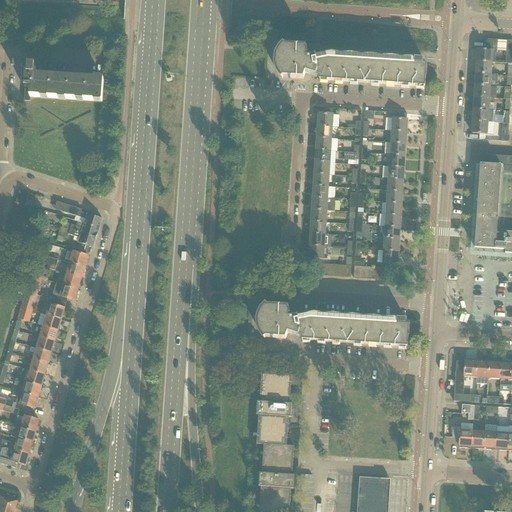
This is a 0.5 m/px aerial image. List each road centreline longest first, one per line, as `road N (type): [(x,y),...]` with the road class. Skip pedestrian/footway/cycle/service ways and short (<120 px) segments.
road 1 (residential): [(438,305),(291,288),(299,99),(451,108)]
road 2 (unclassified): [(33,489),(113,214),(6,176)]
road 3 (primary): [(138,243),(69,511)]
road 4 (primary): [(183,271),(201,0)]
road 5 (primary): [(138,243),(121,511)]
road 6 (primary): [(155,0),(138,243)]
road 7 (primary): [(166,511),(183,271)]
road 8 (primary): [(198,511),(183,271)]
road 9 (residential): [(321,465),(310,455),(317,362),(434,368)]
road 10 (unclassified): [(6,176),(17,49),(94,55)]
road 11 (tertiary): [(438,305),(451,108)]
